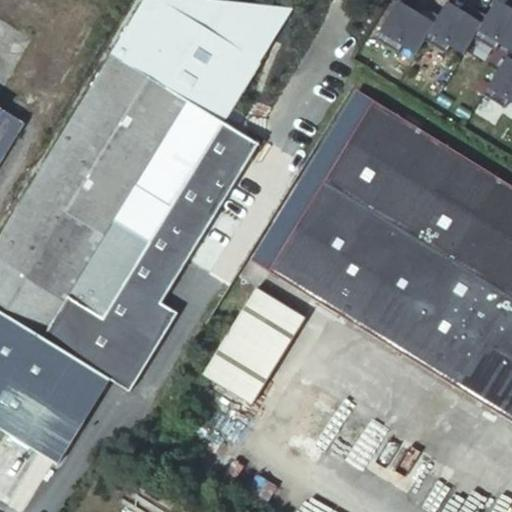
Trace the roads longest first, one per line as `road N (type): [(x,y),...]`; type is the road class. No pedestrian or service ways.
road 1 (unknown): [(343,0),(47,500),(27,511)]
road 2 (unknown): [(511,475),(369,381),(330,379),(308,394),(287,434),(288,455),(381,511)]
